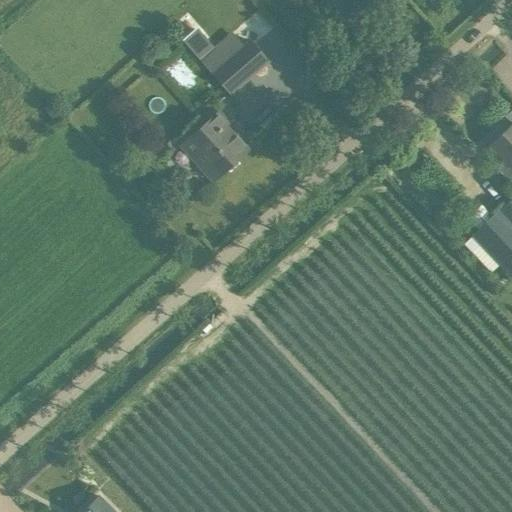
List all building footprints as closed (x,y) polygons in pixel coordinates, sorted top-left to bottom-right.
[(224,62),(210,75),(228,94),(264,62),(246,42),(224,62)] [(199,62),(210,75),(224,62),(213,50),(199,62)] [(509,185),(511,182),(511,109),(505,115),(511,122),(511,123),(488,145),(503,161),(495,169),(509,185)] [(197,167),(210,181),(247,148),(216,113),(188,139),(206,159),(197,167)] [(511,198),(497,212),(496,211),(470,235),(511,279),(511,278),(511,198)] [(111,511),(96,496),(80,511),(111,511)]
